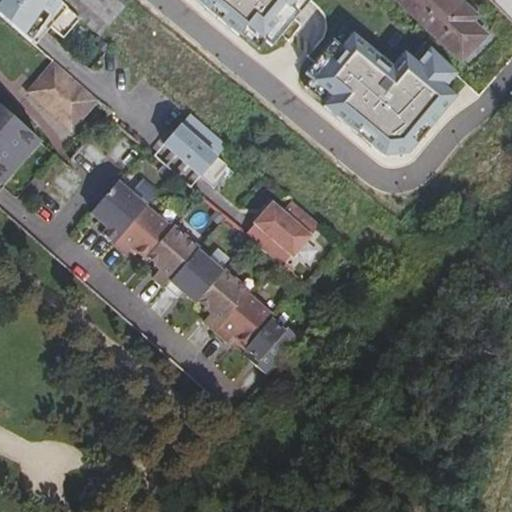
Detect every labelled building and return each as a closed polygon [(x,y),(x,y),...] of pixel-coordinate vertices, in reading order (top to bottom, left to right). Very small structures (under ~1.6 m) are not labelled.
[(0,0),(0,16),(29,42),(45,25),(62,40),(77,20),(65,10),(65,9),(65,7),(58,0),(0,0)] [(58,0),(65,7),(65,9),(78,20),(88,28),(112,0),(58,0)] [(300,0),(196,0),(258,51),(300,0)] [(470,26),(476,20),(456,0),(393,0),(459,63),(483,39),(470,26)] [(291,47),(315,54),(326,13),(302,6),(291,47)] [(483,39),(459,63),(469,73),(499,43),(476,20),(470,26),(483,39)] [(391,72),(344,32),(301,81),(323,100),(317,108),(379,161),(404,159),(468,86),(417,42),(391,72)] [(46,57),(38,50),(34,55),(42,62),(46,57)] [(96,100),(51,62),(51,61),(26,92),(70,130),(96,100)] [(0,108),(0,174),(4,170),(8,173),(11,175),(29,154),(26,152),(27,151),(23,148),(33,137),(18,124),(5,113),(0,108)] [(186,115),(159,147),(197,179),(206,167),(213,160),(223,147),(186,115)] [(26,152),(29,154),(40,143),(33,137),(23,148),(27,151),(26,152)] [(98,175),(108,153),(83,141),(72,164),(98,175)] [(213,160),(206,167),(220,179),(226,171),(213,160)] [(8,173),(4,170),(0,174),(0,187),(11,175),(8,173)] [(114,183),(88,213),(96,220),(105,228),(102,231),(99,235),(124,256),(127,253),(130,250),(135,254),(143,262),(145,259),(158,272),(151,281),(176,301),(182,294),(195,305),(196,304),(204,310),(209,315),(206,318),(201,324),(226,345),(230,342),(232,340),(245,350),(243,352),(246,354),(257,364),(252,369),(265,380),(298,343),(283,330),(280,334),(266,321),(269,319),(256,307),(258,305),(220,272),(219,274),(193,251),(195,250),(170,228),(168,230),(142,208),(144,205),(128,191),(126,194),(114,183)] [(243,236),(282,269),(308,238),(306,237),(316,225),(290,204),(280,215),(269,206),(243,236)] [(96,220),(94,223),(102,231),(105,228),(96,220)] [(230,342),(243,352),(245,350),(232,340),(230,342)] [(242,359),(252,369),(257,364),(246,354),(242,359)]
